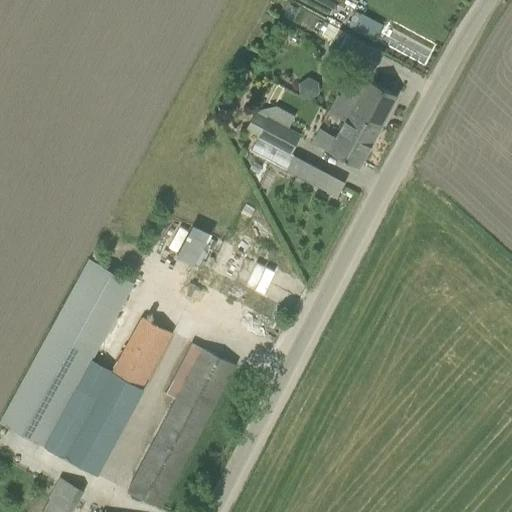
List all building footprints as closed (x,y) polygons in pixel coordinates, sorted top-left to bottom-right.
[(354,10),(347,27),(379,39),(385,22),(354,10)] [(329,48),(374,73),(384,54),(347,33),(346,33),(346,34),(339,30),(329,48)] [(350,112),(380,127),(397,96),(367,80),(354,104),(338,96),(330,111),(345,120),(350,112)] [(246,128),(259,135),(251,151),(316,185),(324,189),(331,174),(323,171),(290,153),(299,135),(288,129),(269,119),(255,111),(246,128)] [(329,151),(359,166),(380,127),(350,112),(345,120),(336,138),(320,129),(313,142),(329,150),(329,151)] [(202,265),(217,232),(195,222),(180,255),(202,265)] [(252,256),(242,279),(283,296),(293,273),(252,256)] [(93,356),(134,284),(88,259),(49,332),(0,422),(44,445),(49,435),(70,447),(80,430),(58,419),(93,356)] [(112,371),(98,397),(91,409),(122,425),(143,387),(141,386),(172,331),(143,316),(113,372),(112,371)] [(128,491),(161,508),(235,364),(203,347),(128,491)]
